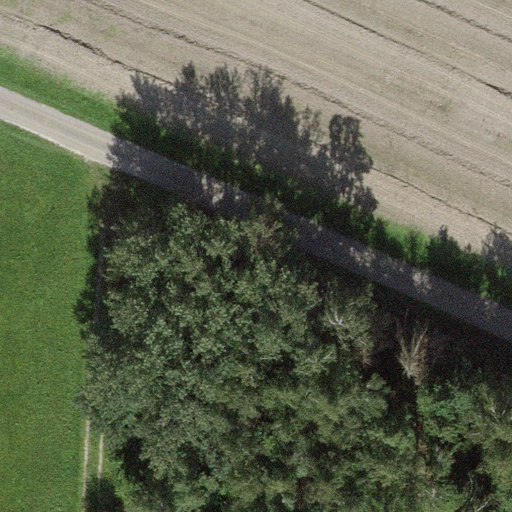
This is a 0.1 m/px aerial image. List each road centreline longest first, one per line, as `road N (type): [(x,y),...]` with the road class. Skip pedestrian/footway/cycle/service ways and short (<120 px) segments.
road 1 (track): [(0,102),(511,333)]
road 2 (track): [(93,511),(116,154)]
